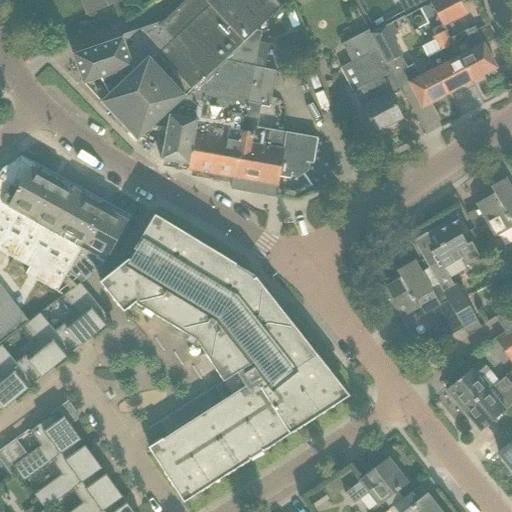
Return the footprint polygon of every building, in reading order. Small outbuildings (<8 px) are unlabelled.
[(151,131),(154,127),(257,30),(282,7),(275,0),(186,0),(160,25),(158,23),(89,46),(90,47),(81,50),(82,52),(73,55),(83,85),(94,81),(105,98),(99,103),(115,119),(116,117),(122,125),(121,126),(137,142),(150,130),(151,131)] [(85,0),(90,11),(87,12),(87,14),(122,0),(85,0)] [(396,0),(403,13),(428,0),(396,0)] [(436,0),(430,4),(430,5),(431,5),(441,25),(442,27),(442,26),(465,14),(457,0),(436,0)] [(392,22),(386,25),(386,26),(392,37),(398,34),(393,23),(392,22)] [(386,25),(370,34),(377,48),(378,48),(387,65),(401,57),(402,56),(392,37),(386,26),(386,25)] [(471,82),(451,44),(445,32),(442,26),(442,27),(441,25),(431,30),(434,37),(432,38),(438,51),(426,57),(433,70),(446,95),(471,82)] [(188,170),(233,178),(258,31),(257,30),(154,127),(165,129),(160,160),(189,166),(188,170)] [(258,31),(233,178),(277,186),(279,176),(289,178),(289,179),(290,179),(292,173),(297,174),(305,169),(306,163),(313,165),(313,163),(311,163),(315,139),(317,139),(317,138),(285,133),(266,130),(256,127),(260,107),(268,108),(276,72),(265,70),(269,45),(260,43),(262,31),(258,31)] [(387,65),(378,48),(377,48),(370,34),(368,31),(362,34),(342,44),(351,62),(363,86),(351,93),(360,110),(362,109),(365,115),(374,133),(376,132),(377,135),(388,130),(386,127),(401,119),(389,97),(400,91),(399,88),(387,65)] [(451,44),(471,82),(496,69),(476,31),(451,44)] [(407,67),(401,70),(408,83),(421,108),(446,95),(433,70),(420,76),(413,64),(407,67)] [(0,251),(12,258),(58,176),(54,174),(55,174),(33,162),(33,163),(21,156),(1,170),(0,172),(0,251)] [(25,274),(32,278),(81,189),(80,188),(58,176),(58,177),(58,176),(12,258),(29,268),(25,274)] [(511,223),(510,220),(511,218),(511,187),(506,178),(489,187),(493,194),(475,205),(494,239),(497,237),(496,237),(511,227),(511,223)] [(81,189),(32,278),(57,292),(67,273),(67,274),(106,203),(83,190),(81,189)] [(131,216),(106,203),(67,274),(76,278),(80,275),(83,278),(105,261),(106,261),(109,259),(117,247),(119,245),(124,236),(122,232),(131,216)] [(461,236),(467,232),(458,215),(456,216),(457,219),(452,222),(450,219),(412,241),(429,270),(439,264),(443,270),(460,260),(464,267),(480,258),(471,243),(466,245),(461,236)] [(347,397),(308,347),(252,276),(154,217),(134,251),(148,260),(153,251),(164,258),(163,260),(203,284),(205,282),(216,289),(214,291),(227,299),(225,302),(231,310),(232,308),(247,328),(246,329),(251,335),(255,332),(264,344),(266,342),(272,350),(250,364),(236,373),(229,378),(238,391),(148,449),(183,502),(347,397)] [(236,373),(250,364),(236,342),(233,344),(226,333),(229,331),(219,317),(202,306),(200,309),(189,302),(191,299),(158,280),(157,282),(145,275),(147,273),(128,261),(100,283),(123,312),(133,303),(144,309),(148,302),(157,307),(152,315),(188,336),(192,329),(202,334),(208,343),(200,348),(222,382),(229,378),(236,373)] [(400,278),(382,288),(400,319),(418,309),(414,302),(432,292),(414,261),(396,271),(400,278)] [(91,338),(111,322),(79,284),(62,296),(76,313),(62,325),(54,331),(71,352),(90,336),(91,338)] [(0,342),(28,321),(0,285),(0,342)] [(447,301),(446,301),(458,321),(459,321),(463,328),(467,336),(480,328),(455,285),(442,292),(447,301)] [(458,321),(446,301),(431,310),(446,338),(463,328),(459,321),(458,321)] [(511,306),(495,318),(504,331),(511,325),(511,306)] [(52,369),(71,353),(72,353),(71,352),(54,331),(48,324),(39,313),(28,322),(22,327),(37,345),(16,363),(32,384),(51,368),(52,369)] [(52,321),(48,324),(54,331),(62,325),(58,321),(52,321)] [(511,325),(504,331),(505,333),(495,340),(511,363),(511,325)] [(408,331),(394,338),(400,350),(413,342),(408,331)] [(33,385),(32,384),(16,363),(1,345),(0,345),(0,410),(13,400),(14,401),(33,385)] [(446,390),(463,411),(498,381),(481,361),(446,390)] [(498,381),(463,411),(480,432),(505,411),(505,410),(511,404),(511,385),(505,377),(499,382),(498,381)] [(80,440),(69,425),(62,430),(51,415),(29,432),(39,447),(12,467),(15,470),(23,482),(50,462),(50,461),(73,445),(80,440)] [(511,441),(498,454),(511,470),(511,441)] [(101,469),(89,454),(83,459),(73,445),(50,461),(50,462),(60,475),(33,495),(44,511),(71,491),(71,490),(94,473),(94,474),(101,469)] [(0,450),(0,462),(8,474),(15,470),(12,467),(0,450)] [(353,505),(359,500),(368,493),(378,506),(406,484),(387,460),(345,494),(353,505)] [(115,503),(122,498),(110,483),(104,487),(94,474),(94,473),(71,490),(71,491),(81,504),(70,511),(100,511),(115,502),(115,503)] [(406,511),(438,511),(426,496),(406,511)] [(131,511),(130,511),(121,511),(115,503),(115,502),(100,511),(131,511)]
